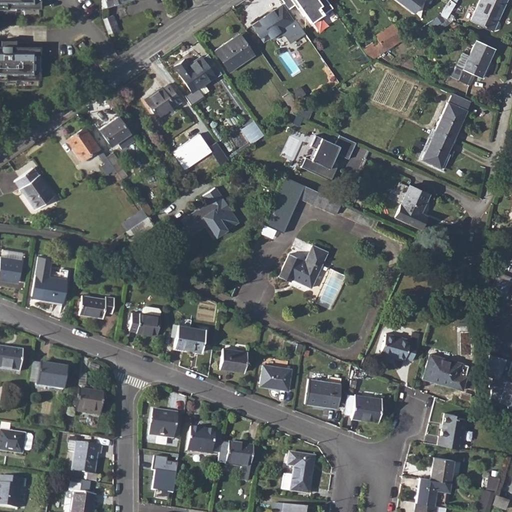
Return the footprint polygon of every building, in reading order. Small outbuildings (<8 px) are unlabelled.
[(103,0),(102,0),(103,9),(125,0),(103,0)] [(281,0),(288,8),(294,4),(297,8),(299,6),(310,22),(331,6),(326,0),(281,0)] [(396,0),(412,12),(422,0),(396,0)] [(501,6),(491,0),(479,0),(470,21),(492,30),(497,20),(495,19),(501,6)] [(281,5),(252,25),(263,42),(271,36),(273,39),(280,34),(284,35),(289,43),(301,34),(292,21),(281,5)] [(113,15),(103,19),(109,34),(119,30),(113,15)] [(439,15),(431,21),(435,27),(447,19),(439,15)] [(374,44),(381,54),(404,39),(393,24),(376,35),(380,41),(374,44)] [(239,34),(214,51),(229,71),(253,55),(239,34)] [(468,55),(461,52),(451,76),(468,85),(473,74),(481,78),(493,48),(475,40),(468,55)] [(39,47),(0,46),(0,78),(39,79),(39,47)] [(190,91),(188,93),(195,104),(205,97),(199,88),(214,78),(199,57),(187,65),(183,60),(173,67),(190,91)] [(321,89),(324,93),(335,86),(332,82),(321,89)] [(161,87),(144,99),(156,118),(178,102),(167,85),(161,88),(161,87)] [(281,114),(285,120),(294,114),(301,109),(289,92),(283,96),(290,107),(281,114)] [(451,92),(434,131),(453,139),(470,101),(451,93),(451,92)] [(294,114),(307,120),(312,108),(306,105),(301,109),(294,114)] [(118,116),(99,129),(110,145),(116,141),(121,148),(133,140),(118,116)] [(253,121),(243,129),(252,142),(263,135),(253,121)] [(106,157),(99,147),(98,148),(84,128),(67,139),(81,160),(95,150),(104,163),(100,165),(107,174),(114,169),(106,157)] [(434,131),(434,132),(453,140),(453,139),(434,131)] [(434,132),(421,159),(440,168),(453,140),(434,132)] [(357,143),(340,135),(336,144),(317,136),(312,146),(318,149),(313,160),(307,158),(302,168),(332,181),(338,168),(332,165),(337,154),(350,160),(357,143)] [(227,157),(216,141),(208,146),(219,163),(227,157)] [(112,152),(106,157),(114,169),(118,175),(121,179),(126,176),(124,174),(122,171),(121,167),(122,167),(112,152)] [(32,167),(14,180),(34,209),(53,196),(32,167)] [(285,177),(263,224),(282,233),(298,198),(304,185),(285,177)] [(304,185),(298,198),(319,208),(325,195),(304,185)] [(428,194),(409,186),(395,217),(419,228),(425,215),(420,213),(428,194)] [(181,220),(191,234),(205,225),(213,238),(226,229),(221,222),(232,214),(214,187),(202,195),(207,202),(201,206),(197,199),(190,204),(195,211),(181,220)] [(325,195),(319,208),(335,215),(338,208),(341,202),(325,195)] [(144,201),(139,204),(147,216),(147,215),(152,212),(144,201)] [(122,223),(126,230),(131,227),(139,221),(135,214),(122,223)] [(139,221),(131,227),(137,237),(154,225),(147,215),(147,216),(139,221)] [(140,245),(131,252),(141,256),(149,260),(153,250),(140,245)] [(297,257),(287,280),(291,282),(292,279),(310,287),(327,252),(312,245),(305,260),(297,257)] [(3,249),(2,257),(20,259),(21,252),(3,249)] [(278,276),(287,280),(297,257),(289,253),(278,276)] [(0,279),(17,282),(20,259),(2,257),(0,256),(0,279)] [(47,276),(47,272),(49,261),(36,259),(31,295),(40,296),(39,298),(62,302),(67,270),(59,268),(59,274),(58,278),(47,276)] [(508,284),(511,285),(511,266),(509,265),(505,275),(497,271),(489,291),(504,296),(508,284)] [(81,295),(78,314),(95,316),(96,313),(102,314),(102,311),(111,312),(113,297),(105,296),(104,298),(81,295)] [(220,303),(218,314),(225,316),(227,307),(220,303)] [(131,313),(128,330),(136,331),(136,333),(156,336),(159,316),(158,315),(159,310),(157,308),(144,307),(141,308),(141,313),(139,313),(138,314),(131,313)] [(177,325),(174,347),(201,351),(205,330),(177,325)] [(385,333),(380,353),(403,360),(404,358),(412,360),(416,343),(409,342),(410,339),(385,333)] [(0,346),(0,368),(18,371),(21,350),(0,346)] [(222,348),(219,368),(244,372),(247,351),(222,348)] [(429,354),(422,377),(461,389),(465,376),(458,374),(461,363),(429,354)] [(500,372),(504,359),(494,356),(490,354),(485,369),(486,369),(484,375),(492,377),(489,387),(492,388),(488,402),(497,405),(498,402),(507,374),(500,372)] [(511,361),(507,374),(498,402),(508,405),(507,408),(511,409),(511,361)] [(39,363),(31,362),(28,381),(36,382),(39,363)] [(36,382),(35,385),(62,389),(66,367),(39,363),(36,382)] [(262,365),(260,383),(269,385),(269,387),(287,390),(290,369),(262,365)] [(308,379),(305,403),(336,407),(341,377),(328,376),(328,381),(308,379)] [(73,398),(71,405),(75,406),(74,410),(99,414),(102,392),(78,388),(76,398),(73,398)] [(354,394),(350,417),(378,421),(381,398),(354,394)] [(151,409),(148,434),(172,438),(176,412),(151,409)] [(437,435),(435,444),(459,448),(464,418),(453,416),(453,414),(443,412),(438,436),(437,435)] [(189,426),(186,450),(211,454),(214,430),(189,426)] [(0,429),(0,437),(2,438),(0,448),(21,452),(21,449),(27,450),(29,448),(31,436),(30,435),(23,434),(23,433),(0,429)] [(69,440),(67,451),(73,452),(71,469),(72,470),(71,476),(95,480),(96,473),(93,472),(96,453),(100,453),(101,445),(69,440)] [(228,442),(224,464),(239,466),(238,479),(247,480),(252,446),(228,442)] [(288,452),(286,466),(293,467),(289,490),(308,493),(314,457),(288,452)] [(432,456),(428,478),(448,482),(452,459),(432,456)] [(0,504),(18,507),(20,486),(24,486),(25,478),(0,474),(0,504)] [(491,475),(487,488),(496,490),(500,477),(491,475)] [(419,477),(415,502),(432,504),(434,489),(447,490),(448,482),(428,478),(419,477)] [(164,490),(162,502),(168,503),(170,491),(164,490)] [(74,491),(70,511),(91,511),(95,494),(74,491)] [(495,494),(492,504),(505,508),(509,499),(495,494)] [(432,504),(415,502),(414,508),(416,509),(415,511),(435,511),(436,505),(432,504)] [(278,511),(306,511),(307,509),(273,503),(272,511),(278,511)]
